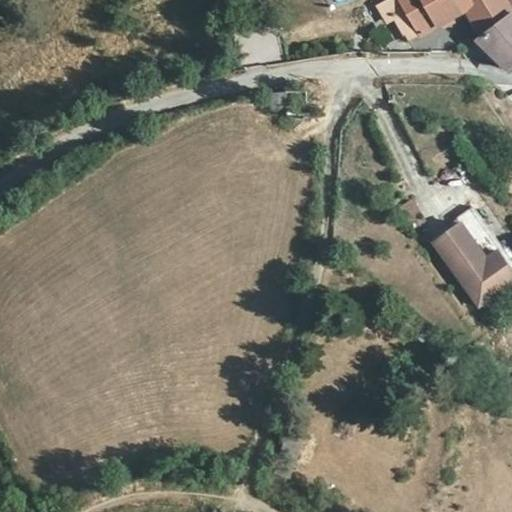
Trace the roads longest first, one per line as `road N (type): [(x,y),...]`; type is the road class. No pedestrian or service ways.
road 1 (unclassified): [(511,78),(458,65),(340,65),(224,84),(76,136),(0,196)]
road 2 (track): [(245,500),(324,250),(340,65)]
